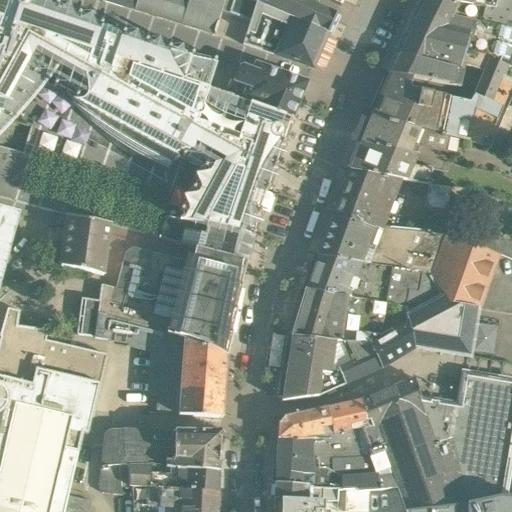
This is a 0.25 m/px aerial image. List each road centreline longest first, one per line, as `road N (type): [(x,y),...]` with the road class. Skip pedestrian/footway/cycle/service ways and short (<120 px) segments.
road 1 (residential): [(337,84),(335,131),(296,246),(276,269),(264,308),(250,381),(244,511)]
road 2 (residential): [(73,0),(337,84)]
